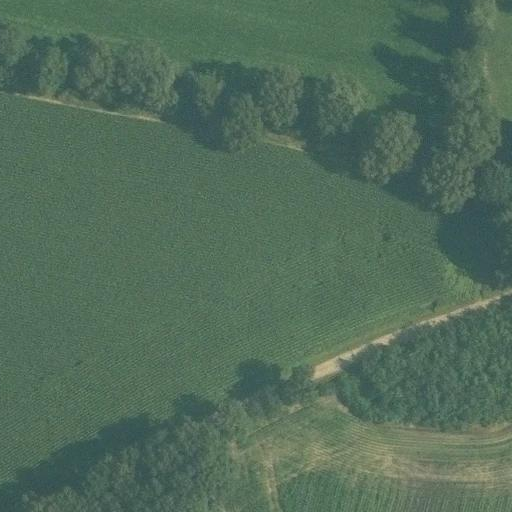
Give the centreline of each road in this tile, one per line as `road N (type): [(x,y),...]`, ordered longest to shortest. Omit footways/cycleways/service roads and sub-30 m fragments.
road 1 (track): [(511,215),(299,147),(0,89)]
road 2 (track): [(47,511),(205,421),(511,296)]
